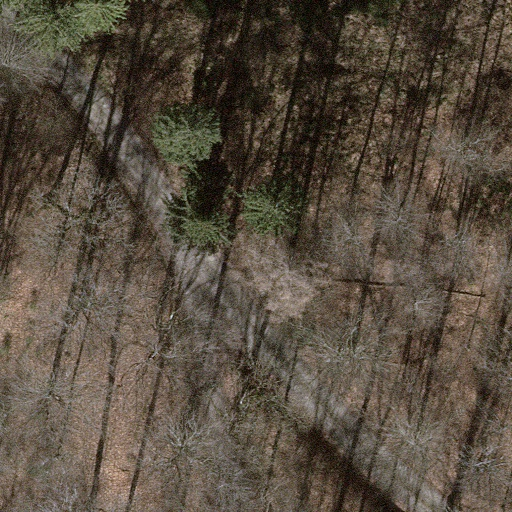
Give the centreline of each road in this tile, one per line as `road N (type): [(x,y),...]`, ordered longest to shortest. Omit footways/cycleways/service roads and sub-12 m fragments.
road 1 (track): [(433,511),(123,134)]
road 2 (track): [(240,511),(123,134)]
road 3 (track): [(0,24),(123,134)]
